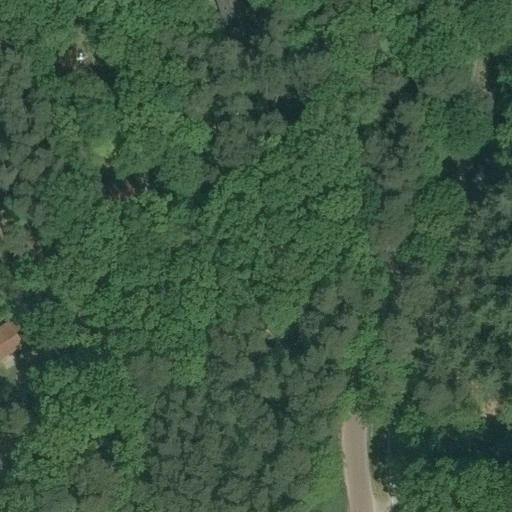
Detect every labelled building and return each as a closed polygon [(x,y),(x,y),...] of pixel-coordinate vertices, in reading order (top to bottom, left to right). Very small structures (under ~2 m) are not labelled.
[(241,0),(215,0),(220,17),(215,18),(212,19),(216,34),(225,31),(226,33),(248,28),(241,0)] [(46,78),(58,74),(64,91),(84,84),(73,53),(43,64),(46,78)] [(113,186),(111,182),(94,187),(103,220),(121,215),(120,209),(142,203),(135,180),(113,186)] [(10,330),(0,336),(0,361),(21,348),(10,330)] [(124,462),(128,453),(105,444),(102,453),(104,454),(103,466),(94,466),(94,487),(122,488),(122,467),(118,467),(121,461),(124,462)]
